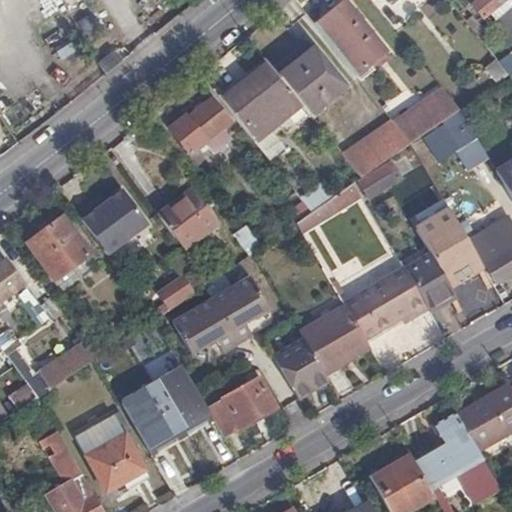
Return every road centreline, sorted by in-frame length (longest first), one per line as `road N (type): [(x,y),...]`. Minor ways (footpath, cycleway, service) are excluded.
road 1 (residential): [(511,329),(195,511)]
road 2 (secondary): [(243,0),(0,192)]
